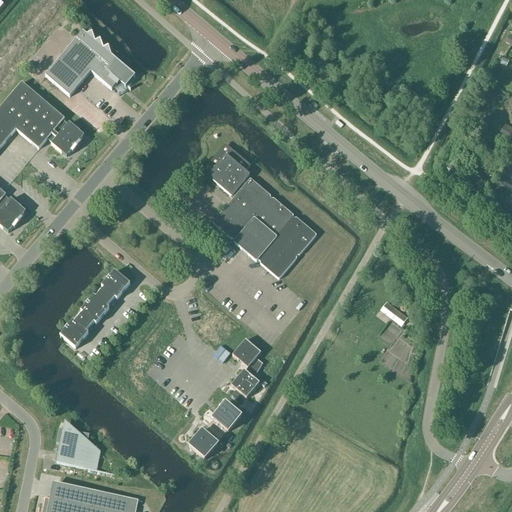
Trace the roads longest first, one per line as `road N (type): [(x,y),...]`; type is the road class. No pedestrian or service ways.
road 1 (secondary): [(511,280),(214,38)]
road 2 (unclassified): [(69,211),(159,289),(190,283),(197,271),(191,250),(101,173)]
road 3 (unclassified): [(466,463),(438,451),(426,431),(445,319),(442,280),(387,221)]
road 4 (unclassified): [(101,173),(214,38)]
road 5 (unclassified): [(21,511),(34,440),(0,396)]
